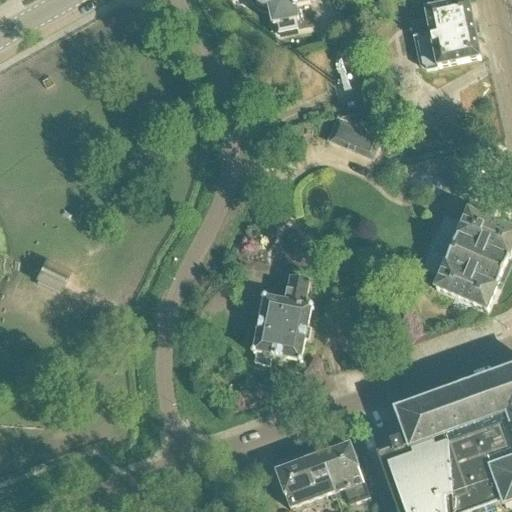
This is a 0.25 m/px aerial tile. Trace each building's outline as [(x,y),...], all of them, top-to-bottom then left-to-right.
[(310,9),(311,9),(308,0),(255,0),(257,8),(265,12),(270,11),(274,30),(277,29),(279,38),(315,30),(310,9)] [(414,40),(421,71),(426,74),(438,72),(481,63),(469,5),(426,14),(431,37),(414,40)] [(360,36),(355,14),(344,16),(349,39),(360,36)] [(335,56),(338,68),(360,63),(359,58),(366,56),(363,42),(341,47),(342,54),(335,56)] [(366,96),(368,104),(376,103),(374,95),(366,96)] [(304,119),(305,127),(320,124),(318,116),(304,119)] [(342,122),(341,125),(338,124),(329,145),(373,164),(382,142),(379,141),(381,137),(376,117),(342,122)] [(436,293),(488,315),(511,258),(511,233),(469,216),(436,293)] [(62,293),(68,280),(46,269),(39,283),(62,293)] [(256,367),(271,370),(273,362),(303,368),(314,311),(306,309),(310,286),(291,283),(287,305),(265,301),(253,358),(258,359),(256,367)] [(346,326),(358,328),(363,303),(350,301),(346,326)] [(511,375),(398,416),(399,420),(411,452),(405,454),(401,444),(392,447),(394,455),(381,460),(380,458),(378,459),(396,511),(495,511),(505,509),(506,511),(511,509),(511,375)] [(351,450),(322,461),(336,498),(345,494),(349,507),(355,505),(356,508),(371,503),(365,487),(364,487),(351,450)] [(336,498),(322,461),(278,477),(290,511),(297,511),(331,500),(333,504),(337,503),(336,498)]
